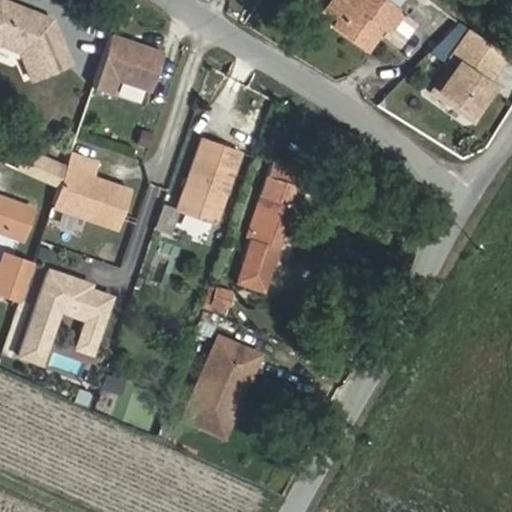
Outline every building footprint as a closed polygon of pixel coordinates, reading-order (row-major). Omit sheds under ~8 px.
[(338,19),(334,25),(342,30),(346,25),(365,40),(379,22),(384,25),(396,10),(392,6),(384,0),(331,0),(325,9),(338,19)] [(0,43),(1,46),(2,45),(11,49),(27,85),(64,69),(46,24),(0,5),(0,43)] [(342,30),(361,46),(365,40),(346,25),(342,30)] [(461,113),(482,87),(474,81),(495,54),(460,28),(440,56),(446,60),(426,85),(461,113)] [(151,93),(165,55),(113,36),(94,88),(112,95),(118,80),(151,93)] [(153,149),(158,138),(146,133),(142,145),(153,149)] [(212,225),(240,152),(203,140),(176,213),(212,225)] [(281,146),(235,265),(265,276),(310,156),(281,146)] [(93,173),(98,158),(72,148),(66,163),(93,173)] [(93,173),(66,163),(52,201),(117,225),(130,187),(93,173)] [(0,236),(18,243),(30,210),(0,198),(0,236)] [(207,239),(212,225),(176,213),(164,209),(157,227),(169,232),(171,227),(207,239)] [(28,270),(0,259),(0,299),(15,305),(28,270)] [(93,334),(108,292),(86,284),(88,279),(46,264),(15,350),(37,358),(56,305),(82,314),(77,328),(93,334)] [(207,285),(198,309),(219,318),(228,293),(207,285)] [(88,349),(93,334),(77,328),(72,343),(88,349)] [(224,438),(238,408),(230,403),(253,354),(219,339),(182,419),(224,438)] [(238,408),(261,358),(253,354),(230,403),(238,408)] [(124,389),(102,380),(98,391),(119,400),(124,389)]
